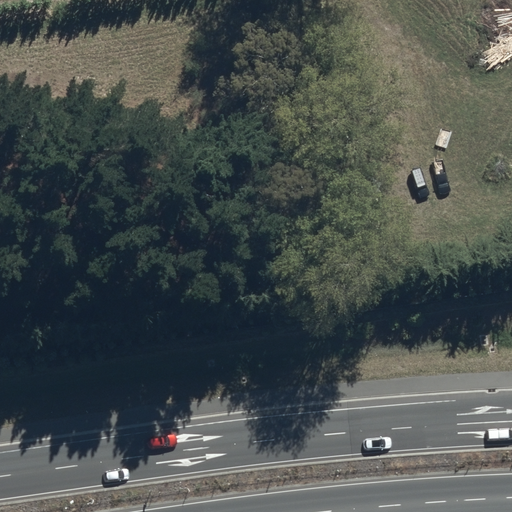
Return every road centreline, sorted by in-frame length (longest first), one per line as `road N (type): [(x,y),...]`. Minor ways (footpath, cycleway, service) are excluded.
road 1 (trunk): [(0,474),(237,441),(511,423)]
road 2 (trunk): [(511,497),(311,511)]
